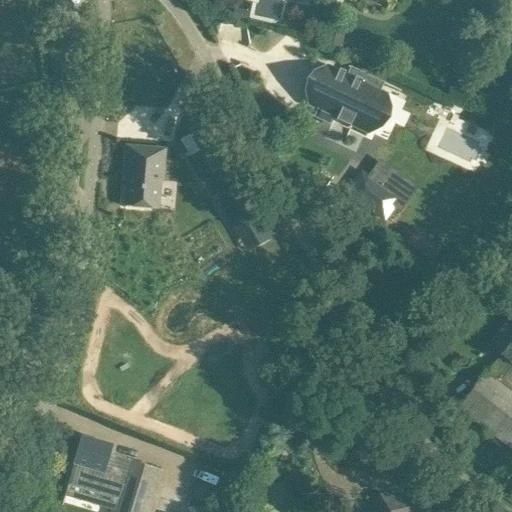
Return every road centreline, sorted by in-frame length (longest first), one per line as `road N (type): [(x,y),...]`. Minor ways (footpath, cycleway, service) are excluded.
road 1 (unclassified): [(511,501),(488,488),(399,399),(172,0)]
road 2 (tertiary): [(0,452),(63,213),(71,111),(66,0)]
